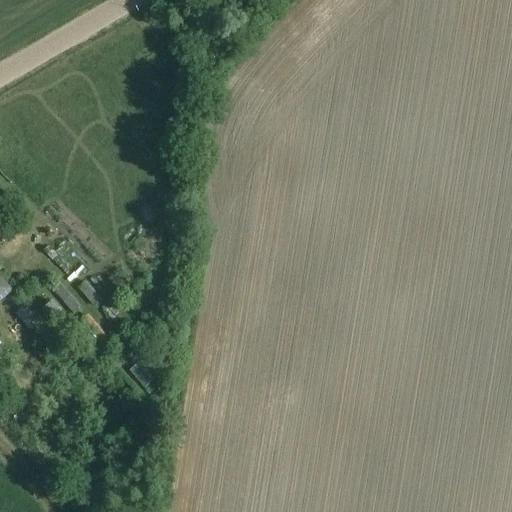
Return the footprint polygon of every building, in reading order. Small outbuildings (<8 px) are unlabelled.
[(0,275),(0,300),(12,290),(0,275)] [(53,301),(41,313),(47,319),(52,314),(56,318),(63,312),(53,301)] [(31,332),(42,322),(28,306),(16,315),(31,332)] [(73,317),(61,328),(74,342),(86,332),(73,317)] [(37,338),(44,345),(61,330),(54,322),(37,338)]
